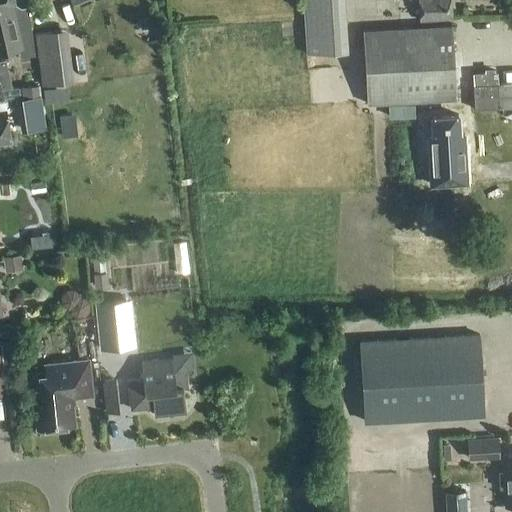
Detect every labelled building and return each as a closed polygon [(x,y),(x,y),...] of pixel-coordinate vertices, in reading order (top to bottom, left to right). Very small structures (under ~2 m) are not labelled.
[(16,11),(13,0),(0,0),(0,52),(20,48),(22,56),(35,54),(29,9),(16,11)] [(345,0),(304,0),(308,56),(349,54),(345,0)] [(419,0),(421,22),(452,20),(450,0),(419,0)] [(398,23),(397,9),(370,11),(371,24),(398,23)] [(369,105),(457,99),(452,24),(363,30),(369,105)] [(69,30),(36,34),(43,85),(75,81),(69,30)] [(0,90),(2,90),(10,88),(5,62),(0,62),(0,90)] [(78,84),(58,85),(59,102),(79,101),(78,84)] [(39,86),(23,87),(24,99),(40,96),(39,86)] [(24,99),(18,100),(23,131),(47,127),(42,96),(40,96),(24,99)] [(0,143),(11,142),(6,110),(0,111),(0,143)] [(450,111),(424,112),(425,133),(420,134),(423,180),(459,178),(456,132),(451,132),(450,111)] [(3,272),(23,269),(21,256),(1,258),(3,272)] [(73,300),(93,311),(100,298),(80,287),(73,300)] [(101,352),(126,349),(124,329),(99,332),(101,352)] [(366,424),(485,417),(480,337),(361,344),(366,424)] [(0,341),(0,349),(1,361),(12,360),(10,341),(0,341)] [(183,387),(188,386),(186,370),(193,370),(191,353),(172,355),(173,359),(142,363),(143,378),(128,379),(131,410),(154,407),(155,416),(186,413),(183,387)] [(75,425),(72,398),(92,396),(88,361),(46,365),(47,376),(30,378),(34,412),(36,412),(38,429),(75,425)] [(107,413),(120,411),(116,381),(103,382),(107,413)] [(224,400),(232,399),(231,386),(222,387),(224,400)] [(425,440),(361,439),(360,466),(398,467),(399,456),(425,457),(425,440)] [(469,461),(499,459),(498,441),(468,442),(469,461)] [(511,508),(511,456),(503,457),(504,475),(500,475),(501,492),(506,491),(507,509),(511,508)] [(468,511),(467,494),(446,493),(447,511),(468,511)]
